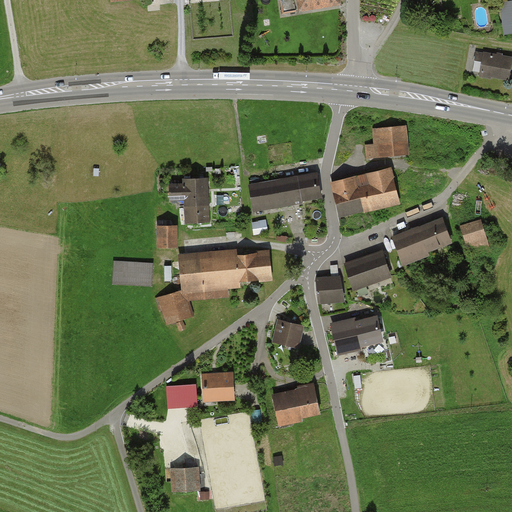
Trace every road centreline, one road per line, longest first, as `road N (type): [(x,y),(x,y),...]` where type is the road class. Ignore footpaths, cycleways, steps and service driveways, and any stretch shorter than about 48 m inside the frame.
road 1 (primary): [(0,99),(181,82),(348,88)]
road 2 (residential): [(504,114),(441,203),(333,242)]
road 3 (residential): [(271,301),(116,414)]
road 4 (primary): [(348,88),(504,114)]
road 5 (residential): [(348,88),(327,162),(333,242)]
road 6 (residential): [(187,246),(252,243),(317,255)]
road 7 (track): [(116,414),(65,439),(0,420)]
